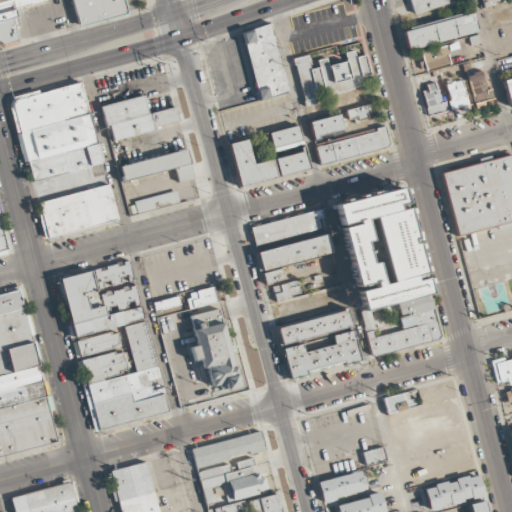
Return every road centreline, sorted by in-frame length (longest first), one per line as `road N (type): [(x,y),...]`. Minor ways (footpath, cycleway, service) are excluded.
road 1 (residential): [(0,273),(399,170),(415,156),(511,128)]
road 2 (residential): [(0,478),(449,359),(511,334)]
road 3 (secondary): [(510,511),(373,0)]
road 4 (secondary): [(179,38),(307,511)]
road 5 (primary): [(0,135),(101,511)]
road 6 (primary): [(0,88),(292,0)]
road 7 (primary): [(173,13),(0,61)]
